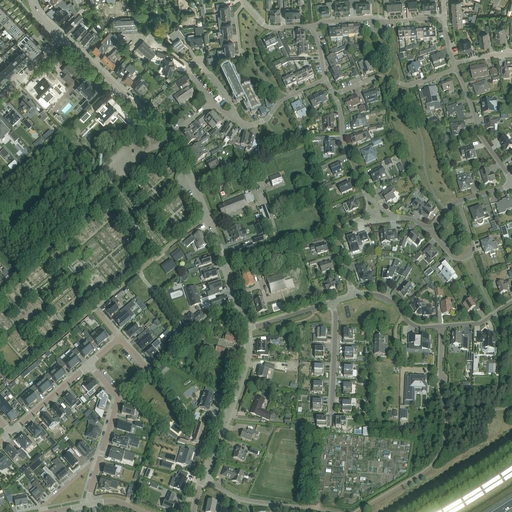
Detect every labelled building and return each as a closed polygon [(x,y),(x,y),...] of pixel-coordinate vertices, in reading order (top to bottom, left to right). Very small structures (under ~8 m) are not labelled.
[(280,20),(280,15),(280,8),(271,9),(270,0),(266,0),(267,9),(271,9),(271,21),(280,20)] [(343,12),(342,1),(335,1),(335,0),(332,0),(332,1),(333,6),(336,6),(336,13),(343,12)] [(350,5),(353,5),(352,0),(348,0),(349,0),(342,1),(343,12),(350,12),(350,5)] [(363,11),(363,2),(359,2),(359,0),(352,0),(353,5),(356,5),(356,11),(363,11)] [(373,2),(373,0),(366,0),(366,2),(363,2),(363,11),(370,11),(370,2),(373,2)] [(396,13),(395,2),(391,3),(391,0),(389,1),(388,0),(383,0),(384,6),(387,6),(388,13),(396,13)] [(406,4),(405,0),(398,0),(399,2),(395,2),(396,13),(403,12),(402,5),(406,4)] [(417,9),(417,1),(412,1),(411,0),(408,0),(409,10),(417,9)] [(460,1),(459,0),(453,0),(454,2),(452,2),(452,5),(452,8),(461,7),(461,4),(463,4),(463,1),(460,1)] [(332,1),(326,2),(326,4),(322,5),(322,4),(317,4),(318,12),(322,12),(322,13),(322,14),(330,13),(329,7),(333,6),(332,1)] [(223,3),(216,4),(217,10),(220,9),(220,13),(230,12),(230,8),(229,8),(229,6),(224,7),(223,3)] [(61,23),(69,15),(61,7),(56,12),(59,15),(56,17),(55,17),(61,23)] [(3,22),(10,16),(7,12),(0,17),(0,22),(2,24),(4,22),(3,22)] [(231,15),(230,12),(220,13),(221,16),(217,16),(218,22),(225,21),(225,18),(230,18),(230,16),(231,15)] [(68,33),(83,18),(80,14),(64,30),(68,33)] [(7,26),(14,19),(10,16),(3,22),(4,22),(7,26)] [(8,32),(18,23),(14,19),(7,26),(4,28),(8,32)] [(112,20),(113,27),(113,30),(122,30),(122,32),(139,31),(138,19),(112,20)] [(81,21),(75,26),(78,28),(73,34),(79,38),(87,29),(84,27),(85,25),(81,21)] [(226,25),(225,21),(218,22),(219,28),(222,28),(222,31),(232,30),(232,26),(231,26),(231,24),(226,25)] [(15,34),(22,27),(18,23),(8,32),(12,37),(15,34)] [(509,33),(508,25),(503,25),(503,28),(495,29),(496,41),(496,40),(505,40),(506,40),(505,33),(509,33)] [(18,38),(25,31),(22,27),(15,34),(18,38)] [(185,37),(178,29),(175,31),(175,30),(173,31),(170,33),(168,35),(172,40),(173,40),(175,42),(173,44),(175,46),(173,47),(175,51),(176,50),(177,52),(180,50),(182,53),(188,48),(181,40),(185,37)] [(233,34),(232,30),(222,31),(223,34),(219,35),(220,40),(227,40),(227,36),(232,36),(232,34),(233,34)] [(41,47),(25,31),(18,38),(17,39),(32,55),(41,47)] [(91,40),(93,42),(99,36),(94,32),(92,34),(89,31),(81,40),(86,45),(91,40)] [(116,38),(111,33),(98,47),(96,45),(91,49),(97,55),(101,50),(103,52),(110,44),(116,38)] [(489,46),(487,33),(479,35),(480,47),(481,47),(480,47),(484,46),(484,47),(489,46)] [(201,37),(194,38),(193,34),(189,35),(188,36),(187,37),(187,38),(187,39),(188,40),(189,40),(189,41),(190,41),(191,48),(195,47),(196,47),(203,46),(201,37)] [(14,36),(5,44),(8,46),(16,39),(14,36)] [(283,47),(279,39),(276,40),(275,37),(268,40),(268,39),(264,41),(265,43),(264,43),(265,44),(267,48),(277,44),(279,49),(283,47)] [(116,38),(110,44),(112,47),(114,44),(119,49),(123,45),(116,38)] [(228,43),(227,40),(220,40),(221,46),(224,46),(224,49),(234,48),(234,44),(233,44),(233,42),(228,43)] [(156,52),(143,41),(136,48),(149,60),(156,52)] [(459,43),(461,52),(469,50),(469,51),(472,50),(470,41),(459,43)] [(106,63),(115,54),(118,50),(116,48),(110,55),(109,54),(107,56),(104,53),(100,58),(106,63)] [(235,52),(234,48),(224,49),(225,52),(221,53),(222,58),(229,58),(229,54),(234,54),(234,52),(235,52)] [(24,49),(19,53),(26,60),(30,56),(24,49)] [(446,65),(444,61),(442,54),(439,55),(438,52),(430,55),(434,65),(435,65),(436,69),(446,65)] [(26,60),(19,53),(15,57),(22,64),(26,60)] [(115,64),(112,61),(115,57),(116,55),(115,54),(106,63),(111,68),(115,64)] [(338,61),(335,56),(327,60),(330,65),(338,61)] [(22,64),(15,57),(12,61),(18,68),(22,64)] [(164,67),(163,72),(171,75),(173,69),(174,66),(171,65),(172,61),(166,59),(163,67),(164,67)] [(18,68),(12,61),(5,67),(11,74),(18,68)] [(121,69),(124,66),(126,64),(123,61),(114,71),(120,76),(124,71),(121,69)] [(341,67),(338,61),(330,65),(332,70),(333,71),(339,67),(339,68),(341,67)] [(359,64),(361,71),(364,70),(366,74),(373,72),(370,63),(366,65),(365,61),(359,64)] [(62,69),(62,70),(65,74),(62,77),(69,84),(73,79),(69,75),(71,72),(75,75),(78,72),(74,69),(75,68),(69,62),(65,66),(62,69)] [(421,68),(419,62),(416,63),(416,64),(412,65),(412,67),(408,68),(410,74),(411,73),(412,77),(419,74),(418,71),(419,71),(418,69),(421,68)] [(502,70),(502,78),(509,78),(509,74),(511,74),(511,63),(506,64),(506,70),(502,70)] [(229,65),(222,69),(223,72),(224,72),(226,75),(225,76),(228,82),(229,82),(231,85),(230,86),(233,92),(234,92),(236,96),(235,96),(236,99),(236,100),(237,103),(245,99),(237,83),(239,82),(237,78),(235,79),(232,73),(234,72),(233,70),(232,68),(230,69),(229,65)] [(473,78),(487,75),(485,65),(478,67),(478,68),(476,68),(475,67),(473,67),(470,67),(470,70),(471,70),(471,72),(471,73),(472,73),(473,78)] [(136,70),(132,66),(128,71),(130,72),(123,79),(129,84),(133,81),(130,78),(133,75),(132,74),(136,70)] [(5,67),(0,71),(0,76),(4,81),(11,74),(5,67)] [(309,67),(306,68),(307,70),(305,71),(309,79),(314,76),(309,67)] [(333,77),(341,73),(339,68),(339,67),(333,71),(332,70),(331,71),(333,77)] [(309,79),(305,71),(304,69),(301,70),(302,72),(299,74),(303,82),(309,79)] [(303,82),(299,74),(298,72),(296,73),(297,75),(294,76),(297,83),(298,85),(303,82)] [(297,83),(294,76),(293,75),(292,73),(290,74),(291,76),(288,78),(292,85),(297,83)] [(348,76),(347,74),(343,76),(341,73),(333,77),(336,82),(348,76)] [(143,94),(146,90),(142,86),(145,83),(142,81),(143,79),(140,76),(134,82),(137,84),(133,88),(139,94),(141,92),(143,94)] [(292,85),(288,78),(287,76),(284,77),(285,79),(282,80),(286,88),(292,85)] [(441,84),(444,92),(448,90),(449,93),(455,91),(451,79),(451,80),(447,82),(447,81),(447,83),(444,84),(444,83),(441,84)] [(38,87),(36,90),(37,92),(40,95),(41,95),(36,99),(44,107),(45,107),(49,103),(44,98),(47,95),(50,92),(49,91),(52,87),(45,80),(41,84),(41,83),(41,84),(39,85),(39,86),(38,87)] [(78,87),(81,90),(80,91),(88,99),(95,91),(89,85),(90,84),(86,80),(85,81),(84,80),(78,87)] [(186,82),(178,87),(181,91),(173,97),(180,106),(185,103),(184,102),(194,95),(186,82)] [(489,89),(486,82),(474,86),(477,96),(482,94),(481,92),(489,89)] [(248,84),(240,87),(246,98),(248,104),(251,108),(252,111),(250,111),(252,114),(255,113),(257,112),(256,109),(258,107),(257,104),(256,105),(254,101),(255,100),(252,94),(251,94),(249,91),(250,90),(249,87),(250,87),(248,84)] [(422,91),(424,99),(427,98),(428,104),(434,103),(435,110),(440,109),(439,102),(439,101),(439,98),(438,98),(436,87),(433,88),(433,87),(432,87),(433,90),(430,90),(429,89),(425,90),(425,91),(422,91)] [(377,97),(376,93),(375,89),(363,93),(366,101),(378,97),(377,97)] [(327,101),(325,98),(326,97),(327,97),(327,96),(328,96),(328,95),(328,94),(327,94),(327,93),(326,93),(325,93),(324,93),(323,93),(323,92),(309,99),(314,108),(321,104),(326,101),(327,101)] [(349,109),(360,104),(356,96),(351,98),(352,98),(345,101),(349,109)] [(101,99),(93,106),(97,110),(98,110),(102,113),(100,115),(107,122),(117,111),(113,107),(112,108),(111,107),(112,106),(111,105),(108,108),(104,104),(105,103),(101,99)] [(498,107),(497,99),(481,101),(483,114),(494,112),(494,107),(498,107)] [(25,111),(28,113),(33,108),(31,105),(32,104),(29,101),(27,102),(26,100),(23,103),(22,102),(20,104),(21,105),(20,105),(22,107),(21,109),(24,112),(25,111)] [(81,105),(86,109),(91,104),(86,100),(81,105)] [(305,109),(304,110),(300,101),(291,106),(294,111),(294,112),(294,113),(295,113),(296,113),(299,118),(308,114),(305,109)] [(464,115),(465,114),(464,112),(465,111),(462,105),(458,107),(457,104),(446,108),(449,116),(453,115),(453,114),(456,113),(458,117),(456,117),(458,120),(465,119),(464,115)] [(48,115),(43,110),(40,113),(44,118),(48,115)] [(20,120),(13,111),(5,119),(12,127),(20,120)] [(205,121),(209,125),(217,118),(213,113),(205,121)] [(199,123),(200,125),(203,122),(202,121),(205,119),(203,116),(197,120),(199,123)] [(359,127),(364,126),(364,129),(370,128),(369,125),(367,125),(365,116),(355,118),(355,123),(351,124),(352,128),(360,127),(359,127)] [(323,118),(324,131),(328,131),(328,130),(334,130),(333,117),(323,118)] [(221,123),(217,118),(209,125),(213,130),(209,134),(212,137),(215,134),(218,130),(215,128),(221,123)] [(493,118),(485,119),(487,129),(489,129),(490,132),(498,131),(497,124),(497,123),(496,119),(494,119),(493,118)] [(26,120),(22,123),(29,130),(32,127),(26,120)] [(192,124),(197,130),(199,129),(201,128),(198,124),(197,124),(195,122),(192,124)] [(460,123),(450,125),(451,133),(456,136),(464,135),(466,132),(465,127),(462,128),(460,127),(460,123)] [(9,133),(1,124),(0,124),(0,140),(1,141),(1,140),(2,142),(5,139),(4,138),(8,134),(15,143),(19,139),(13,132),(10,134),(9,133)] [(225,138),(232,128),(227,125),(223,130),(220,128),(218,130),(215,134),(219,137),(221,135),(225,138)] [(190,128),(180,136),(184,140),(191,135),(190,132),(192,131),(190,128)] [(232,128),(225,138),(230,141),(228,144),(231,146),(233,144),(236,139),(233,137),(237,131),(232,128)] [(353,144),(367,139),(370,137),(368,131),(364,133),(364,132),(358,135),(357,134),(350,137),(353,144)] [(193,137),(191,135),(184,140),(188,145),(193,141),(195,144),(199,140),(199,141),(201,139),(197,134),(193,137)] [(246,147),(249,135),(243,134),(242,139),(237,138),(236,139),(233,144),(246,147)] [(199,141),(202,144),(209,139),(207,135),(201,139),(199,141)] [(255,137),(249,135),(246,147),(252,148),(255,137)] [(511,146),(511,144),(506,136),(499,141),(501,144),(502,144),(502,145),(501,146),(505,151),(506,150),(506,151),(511,146)] [(335,145),(335,140),(325,141),(325,154),(334,154),(334,145),(335,145)] [(194,156),(203,149),(200,144),(190,151),(194,156)] [(376,159),(371,147),(361,151),(367,163),(376,159)] [(470,147),(461,150),(462,156),(466,155),(467,160),(476,158),(474,150),(473,147),(470,147)] [(9,155),(4,149),(0,152),(0,154),(4,159),(9,155)] [(197,161),(207,155),(203,149),(194,156),(197,161)] [(220,165),(218,162),(216,158),(206,164),(210,170),(220,165)] [(228,161),(223,164),(226,171),(232,168),(228,161)] [(339,163),(330,168),(334,176),(337,175),(338,177),(342,175),(341,173),(344,172),(343,170),(344,170),(342,167),(341,166),(341,167),(339,163)] [(318,167),(320,173),(328,169),(325,164),(318,167)] [(382,179),(387,177),(387,176),(386,174),(385,174),(382,167),(372,172),(373,175),(371,176),(374,183),(382,179)] [(488,169),(481,171),(485,184),(492,182),(492,181),(495,180),(493,174),(491,174),(490,174),(488,169)] [(465,174),(457,177),(459,182),(461,191),(467,189),(468,190),(470,189),(469,185),(473,184),(470,175),(466,176),(465,174)] [(273,186),(283,182),(280,175),(270,178),(273,186)] [(324,186),(325,192),(333,189),(330,183),(328,184),(325,186),(324,186)] [(343,183),(338,185),(339,187),(342,195),(352,190),(349,183),(345,185),(345,184),(343,183)] [(392,201),(396,199),(393,195),(396,192),(392,186),(383,193),(385,196),(382,198),(384,200),(385,200),(387,203),(392,200),(392,201)] [(251,193),(241,197),(223,204),(223,206),(219,208),(222,216),(231,212),(232,213),(247,206),(246,203),(254,200),(251,193)] [(496,205),(499,215),(505,213),(506,212),(506,211),(511,208),(511,198),(511,197),(510,198),(509,197),(509,198),(502,200),(502,201),(499,202),(500,204),(496,205)] [(346,213),(358,208),(354,200),(343,205),(346,213)] [(431,208),(425,204),(424,205),(419,200),(413,207),(416,210),(415,211),(421,216),(422,215),(427,219),(433,212),(430,209),(431,208)] [(271,220),(265,206),(261,207),(261,208),(262,208),(263,212),(262,213),(265,222),(271,220)] [(488,212),(486,207),(485,207),(485,206),(484,206),(483,206),(482,206),(482,207),(481,207),(481,208),(482,208),(481,208),(480,207),(473,210),(472,212),(475,222),(477,221),(478,223),(478,224),(479,225),(480,225),(481,225),(482,224),(483,224),(483,223),(483,222),(483,221),(483,220),(490,218),(489,215),(488,212)] [(489,230),(490,234),(494,233),(500,231),(496,221),(490,223),(493,229),(489,230)] [(265,233),(262,225),(256,227),(257,232),(258,236),(265,233)] [(231,229),(235,241),(243,238),(243,237),(246,236),(244,229),(241,231),(239,226),(231,229)] [(380,231),(382,243),(390,242),(389,240),(397,239),(396,231),(390,232),(391,233),(388,233),(388,230),(380,231)] [(414,232),(409,238),(413,242),(412,244),(416,248),(418,246),(424,239),(421,237),(415,231),(414,232)] [(183,243),(187,247),(194,241),(195,244),(198,243),(198,244),(200,247),(201,249),(204,247),(207,245),(204,238),(205,238),(204,238),(204,237),(203,236),(204,236),(203,235),(203,234),(202,233),(194,236),(194,237),(193,237),(192,236),(187,240),(183,243)] [(350,237),(348,240),(350,245),(349,246),(350,247),(353,254),(359,252),(357,243),(368,240),(366,233),(359,235),(359,236),(355,237),(354,236),(350,237)] [(491,240),(481,243),(483,247),(482,247),(482,248),(483,250),(484,249),(485,254),(489,253),(490,256),(495,254),(494,251),(498,250),(495,242),(492,243),(491,240)] [(144,250),(137,242),(134,245),(141,252),(144,250)] [(254,252),(251,244),(238,249),(238,250),(237,250),(238,253),(239,253),(240,257),(254,252)] [(326,244),(319,246),(318,245),(311,247),(312,251),(316,250),(318,254),(328,251),(326,244)] [(189,253),(187,250),(185,251),(182,247),(174,254),(179,261),(189,253)] [(429,250),(425,254),(428,258),(426,261),(429,264),(434,260),(433,259),(435,257),(438,254),(434,249),(434,250),(431,247),(430,249),(429,249),(429,250)] [(413,259),(416,261),(422,255),(419,253),(413,259)] [(195,263),(194,264),(195,266),(198,266),(198,267),(211,263),(209,256),(201,259),(200,258),(196,259),(197,262),(195,263)] [(175,258),(164,264),(169,272),(179,265),(175,258)] [(383,269),(383,274),(383,278),(388,280),(389,278),(391,279),(395,273),(397,275),(402,277),(405,272),(401,269),(397,267),(400,263),(395,261),(392,269),(390,269),(390,270),(383,269)] [(331,262),(327,263),(325,264),(325,263),(320,264),(322,273),(333,270),(331,262)] [(372,282),(372,273),(367,274),(364,264),(356,266),(359,274),(360,274),(361,277),(360,277),(361,280),(364,282),(372,282)] [(457,277),(447,265),(445,267),(443,265),(438,269),(449,281),(452,278),(454,280),(457,277)] [(214,269),(211,270),(210,267),(200,270),(201,276),(204,276),(205,281),(217,277),(216,276),(217,276),(216,272),(215,272),(214,269)] [(245,287),(254,285),(251,275),(250,275),(247,267),(240,270),(243,278),(242,278),(245,287)] [(405,272),(402,277),(406,279),(412,269),(408,267),(405,272)] [(424,274),(427,277),(433,272),(430,269),(424,274)] [(282,274),(266,278),(271,294),(286,289),(282,274)] [(326,290),(327,291),(335,289),(335,287),(337,287),(336,285),(338,284),(336,279),(324,283),(325,286),(324,287),(325,289),(326,290)] [(511,288),(509,281),(504,283),(504,282),(497,284),(500,294),(507,291),(506,289),(511,288)] [(208,297),(211,297),(215,295),(217,294),(216,291),(222,289),(221,286),(221,285),(220,283),(219,282),(208,285),(209,290),(206,291),(208,297)] [(408,294),(413,289),(405,282),(403,286),(404,286),(398,292),(404,297),(408,293),(408,294)] [(431,283),(426,287),(435,292),(435,289),(431,283)] [(200,300),(195,286),(186,289),(189,300),(190,300),(192,299),(194,305),(194,306),(201,304),(200,300)] [(466,299),(467,301),(463,304),(468,312),(472,309),(474,311),(475,311),(476,311),(477,311),(478,311),(479,310),(480,310),(471,296),(466,299)] [(118,309),(115,306),(119,302),(114,297),(105,305),(108,308),(106,310),(111,316),(118,309)] [(211,297),(208,297),(200,300),(201,304),(201,305),(210,302),(213,310),(224,306),(223,304),(228,302),(226,297),(212,301),(211,297)] [(137,298),(136,299),(138,302),(136,303),(143,311),(146,308),(140,300),(137,298)] [(258,313),(266,310),(263,298),(254,300),(258,313)] [(451,309),(451,302),(450,302),(450,299),(445,299),(446,302),(441,303),(441,308),(442,308),(443,315),(452,314),(452,309),(451,309)] [(432,315),(431,306),(426,306),(424,303),(421,304),(418,300),(412,305),(413,308),(416,312),(414,313),(417,312),(419,315),(423,314),(423,317),(423,316),(427,316),(427,314),(432,314),(432,315)] [(122,315),(115,320),(115,321),(117,323),(118,324),(121,327),(120,327),(121,327),(130,319),(129,319),(125,314),(127,312),(135,306),(132,302),(120,312),(122,315)] [(186,326),(185,326),(182,328),(185,332),(190,328),(191,329),(198,322),(204,317),(200,312),(194,317),(191,313),(183,319),(188,325),(187,326),(186,326)] [(130,338),(136,333),(138,336),(144,331),(141,328),(139,330),(134,324),(125,332),(130,338)] [(99,329),(95,333),(103,342),(108,338),(103,333),(106,331),(102,327),(99,329)] [(153,341),(149,337),(152,334),(148,329),(137,338),(138,338),(139,338),(140,340),(139,340),(140,341),(136,344),(142,350),(153,341)] [(317,335),(314,335),(313,342),(327,343),(327,342),(325,342),(325,339),(326,339),(327,330),(318,329),(317,335)] [(353,331),(350,331),(345,330),(344,340),(345,340),(345,343),(343,343),(353,344),(353,331)] [(90,337),(88,339),(92,344),(94,342),(98,346),(99,346),(100,346),(103,344),(102,343),(103,342),(95,333),(90,337)] [(465,336),(463,336),(461,336),(458,333),(457,334),(453,334),(452,341),(451,342),(451,345),(452,346),(453,346),(454,346),(460,346),(460,350),(468,350),(469,339),(465,338),(465,336)] [(180,343),(172,334),(172,335),(168,338),(173,345),(175,347),(180,343)] [(237,344),(239,338),(226,334),(225,337),(223,337),(222,339),(224,340),(237,344)] [(495,340),(495,335),(489,335),(489,336),(486,336),(486,334),(480,334),(480,338),(479,338),(478,343),(483,343),(483,349),(483,350),(484,351),(485,351),(487,351),(488,350),(488,349),(494,349),(495,344),(496,343),(496,342),(496,341),(495,340)] [(409,335),(408,343),(415,344),(415,347),(422,347),(422,350),(430,350),(430,344),(429,344),(429,336),(423,336),(423,338),(415,337),(415,336),(409,335)] [(384,346),(384,336),(375,336),(374,355),(387,355),(388,346),(384,346)] [(85,341),(81,345),(89,355),(90,354),(93,352),(92,351),(94,351),(89,346),(92,344),(88,339),(85,341)] [(144,353),(144,354),(151,361),(150,362),(151,362),(156,357),(159,355),(156,351),(155,350),(161,344),(158,340),(149,347),(150,348),(144,353)] [(260,356),(268,356),(268,350),(270,348),(270,341),(268,341),(266,341),(265,343),(257,343),(257,352),(260,352),(260,356)] [(76,349),(74,351),(77,356),(80,354),(84,359),(89,355),(81,345),(76,349)] [(326,346),(313,345),(312,349),(315,349),(315,358),(324,359),(324,349),(323,349),(324,346),(326,346)] [(213,356),(222,358),(225,348),(216,346),(215,352),(214,352),(213,356)] [(357,350),(357,347),(344,346),(344,347),(346,347),(346,350),(345,350),(345,359),(354,360),(354,350),(357,350)] [(71,353),(67,357),(75,367),(79,363),(75,358),(77,356),(74,351),(71,353)] [(62,361),(60,364),(63,368),(66,366),(70,371),(71,370),(72,371),(74,368),(75,367),(67,357),(62,361)] [(273,370),(274,366),(265,363),(264,367),(265,368),(264,369),(260,368),(257,377),(266,379),(268,371),(267,370),(268,368),(273,370)] [(325,363),(312,363),(312,366),(315,366),(314,376),(323,376),(324,366),(323,366),(323,363),(325,363)] [(57,366),(53,370),(61,379),(66,375),(61,370),(63,368),(60,364),(57,366)] [(353,377),(353,364),(343,364),(345,364),(345,367),(344,367),(344,377),(353,377)] [(48,374),(46,376),(49,380),(52,378),(56,383),(57,382),(58,383),(61,381),(60,380),(61,379),(53,370),(48,374)] [(43,378),(39,382),(47,391),(48,390),(48,391),(51,389),(50,388),(52,387),(47,382),(49,380),(46,376),(43,378)] [(425,378),(416,377),(416,376),(411,376),(411,377),(406,377),(406,380),(405,401),(414,402),(414,388),(422,388),(422,391),(423,393),(425,393),(427,391),(427,382),(426,382),(426,378),(425,378)] [(86,394),(89,397),(96,392),(93,388),(97,385),(91,379),(89,378),(84,382),(86,384),(82,387),(86,392),(87,391),(88,392),(86,394)] [(324,381),(314,380),(314,393),(322,394),(323,384),(322,384),(322,381),(324,381)] [(355,385),(355,382),(343,381),(343,382),(345,382),(345,385),(344,385),(343,394),(352,395),(353,385),(355,385)] [(34,386),(32,388),(35,392),(38,390),(42,395),(47,391),(39,382),(34,386)] [(29,390),(25,394),(33,404),(37,399),(33,394),(35,392),(32,388),(29,390)] [(104,411),(107,402),(108,403),(108,402),(104,397),(105,395),(103,392),(96,398),(100,402),(98,409),(95,409),(95,412),(102,420),(103,417),(102,417),(102,419),(100,418),(102,411),(104,411)] [(204,393),(199,407),(208,411),(209,409),(210,410),(211,407),(210,406),(212,400),(213,401),(214,397),(204,393)] [(17,401),(21,405),(24,403),(28,408),(29,407),(30,407),(32,405),(32,404),(33,404),(25,394),(20,398),(17,401)] [(75,401),(69,394),(63,399),(71,409),(75,405),(77,408),(82,404),(78,399),(75,401)] [(271,415),(272,413),(261,409),(264,399),(257,396),(250,413),(258,416),(269,421),(269,419),(271,419),(272,416),(271,415)] [(323,398),(309,397),(309,402),(313,402),(313,411),(322,411),(322,401),(321,401),(321,398),(323,398)] [(342,399),(344,399),(344,402),(343,402),(343,408),(343,412),(351,412),(352,407),(356,407),(356,399),(352,399),(342,399)] [(0,409),(4,413),(10,408),(6,404),(0,408),(0,409)] [(69,417),(72,414),(67,408),(64,411),(60,407),(59,408),(57,405),(55,407),(54,407),(52,408),(52,409),(52,410),(60,419),(66,414),(69,417)] [(127,419),(134,422),(136,418),(134,418),(136,410),(124,406),(121,414),(128,416),(127,419)] [(7,418),(14,412),(13,412),(10,408),(4,413),(7,418)] [(16,419),(16,418),(18,416),(14,411),(13,412),(14,412),(7,418),(11,422),(13,420),(14,421),(16,419)] [(56,426),(59,423),(57,421),(55,419),(55,418),(53,420),(47,414),(41,419),(49,428),(54,423),(56,426)] [(98,421),(92,414),(89,416),(95,424),(98,421)] [(317,418),(317,427),(330,427),(330,417),(330,419),(327,419),(327,418),(317,418)] [(333,417),(333,427),(346,428),(346,419),(337,419),(336,419),(334,419),(334,417),(333,417)] [(117,428),(116,429),(130,433),(132,426),(119,422),(118,423),(117,423),(116,428),(117,428)] [(201,432),(203,425),(197,423),(194,434),(194,435),(192,442),(199,444),(200,438),(201,432)] [(47,434),(41,428),(39,430),(34,425),(31,427),(31,426),(28,429),(29,430),(28,430),(36,440),(40,436),(42,439),(47,434)] [(96,440),(99,428),(90,425),(86,437),(89,438),(88,440),(93,442),(94,439),(96,440)] [(250,441),(253,434),(243,430),(240,437),(250,441)] [(18,441),(17,441),(18,443),(19,445),(20,445),(25,451),(32,445),(33,447),(36,444),(29,436),(26,438),(24,435),(23,436),(22,436),(22,437),(21,438),(21,437),(21,438),(20,438),(17,440),(18,441)] [(139,439),(126,435),(124,439),(115,436),(114,438),(113,438),(111,443),(112,443),(112,444),(126,448),(127,445),(129,446),(130,441),(138,444),(139,439)] [(76,448),(85,458),(92,452),(83,442),(76,448)] [(17,452),(11,445),(10,446),(9,445),(7,447),(8,448),(5,451),(13,460),(19,455),(23,460),(27,457),(20,449),(17,452)] [(245,450),(236,447),(235,450),(236,451),(233,458),(241,461),(244,453),(247,454),(248,452),(245,450)] [(72,469),(78,463),(72,456),(75,454),(70,449),(65,453),(68,456),(64,460),(72,469)] [(128,461),(129,457),(134,459),(135,454),(116,449),(116,450),(111,449),(109,456),(108,456),(109,456),(109,457),(108,457),(109,457),(108,458),(112,460),(114,461),(122,463),(121,463),(123,459),(128,461)] [(189,466),(193,452),(185,449),(182,457),(179,456),(177,462),(176,463),(181,464),(189,466)] [(13,465),(5,456),(3,458),(1,456),(0,457),(0,468),(0,470),(4,468),(4,466),(6,464),(9,468),(13,465)] [(52,472),(60,481),(68,474),(63,469),(65,467),(60,462),(55,466),(57,468),(52,472)] [(105,466),(103,474),(114,477),(116,473),(120,474),(122,467),(115,466),(114,469),(105,466)] [(53,481),(55,479),(45,467),(42,470),(47,475),(42,479),(47,485),(46,487),(48,489),(50,488),(51,489),(56,484),(53,481)] [(235,472),(225,468),(222,475),(228,477),(228,476),(233,478),(232,481),(236,482),(236,483),(236,484),(238,485),(239,484),(240,484),(244,475),(235,472)] [(182,472),(182,473),(179,472),(179,473),(178,476),(176,475),(175,479),(177,480),(173,488),(182,491),(187,479),(186,479),(187,474),(182,472)] [(113,488),(114,485),(117,486),(118,483),(102,478),(100,484),(101,485),(100,489),(101,489),(101,490),(104,491),(104,490),(108,491),(109,487),(113,488)] [(43,496),(42,495),(41,494),(45,491),(45,492),(46,492),(36,481),(31,485),(36,491),(31,495),(36,501),(43,496)] [(172,510),(175,503),(172,502),(175,496),(169,493),(166,500),(165,499),(162,507),(172,510)] [(27,504),(26,496),(14,498),(16,507),(20,506),(23,506),(23,505),(27,504)] [(213,501),(213,500),(212,499),(211,499),(210,499),(209,499),(209,500),(209,501),(208,500),(205,511),(214,511),(216,502),(213,501)]
